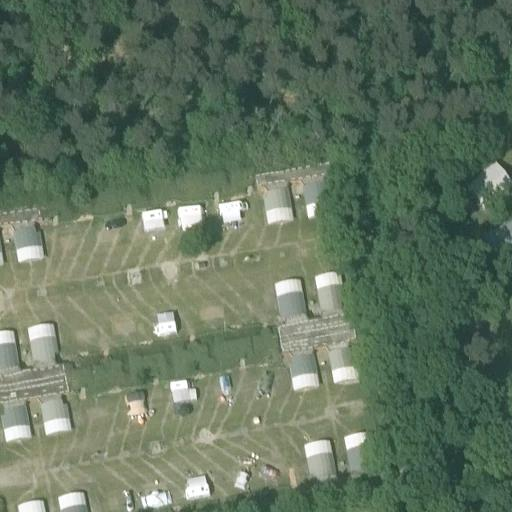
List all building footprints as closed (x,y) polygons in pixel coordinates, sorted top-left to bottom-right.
[(329,166),(291,171),(293,183),(302,181),(307,209),(329,206),(326,190),(322,191),(320,179),(330,177),(329,166)] [(495,168),(476,184),(491,203),(511,188),(495,168)] [(253,169),(236,172),(238,183),(255,181),(254,177),(253,169)] [(291,171),(254,177),(255,181),(256,189),(266,187),(269,200),(264,200),(267,216),(289,212),(284,184),(293,183),(291,171)] [(225,185),(224,174),(211,176),(213,187),(225,185)] [(213,187),(211,176),(199,178),(201,189),(213,187)] [(138,198),(136,187),(124,189),(126,200),(138,198)] [(126,200),(124,189),(112,191),(113,202),(126,200)] [(63,198),(51,200),(52,211),(65,209),(63,198)] [(51,200),(38,202),(39,210),(40,213),(52,211),(51,200)] [(186,235),(205,234),(203,203),(184,204),(186,235)] [(39,210),(2,216),(4,227),(13,226),(18,253),(39,250),(37,235),(33,235),(31,223),(41,221),(40,213),(39,210)] [(96,246),(115,245),(113,220),(95,221),(96,246)] [(511,225),(494,235),(505,257),(511,253),(511,225)] [(66,248),(82,243),(78,228),(62,232),(66,248)] [(323,319),(314,321),(316,332),(353,326),(351,314),(340,316),(338,304),(342,303),(339,288),(318,292),(323,319)] [(287,326),(277,328),(278,336),(279,339),(316,332),(314,321),(304,323),(299,295),(278,299),(281,314),(285,313),(287,326)] [(258,309),(227,314),(228,325),(260,319),(258,309)] [(89,316),(69,317),(70,344),(91,343),(89,316)] [(155,319),(157,339),(178,337),(177,317),(155,319)] [(116,346),(140,340),(136,323),(112,328),(116,346)] [(353,331),(317,337),(318,349),(328,347),(333,374),(355,371),(352,355),(348,356),(345,344),(355,342),(353,331)] [(278,336),(266,338),(268,349),(280,347),(279,344),(280,344),(279,339),(278,336)] [(280,344),(279,344),(280,347),(281,355),(292,353),(295,365),(290,366),(293,382),(315,378),(310,350),(318,349),(317,337),(280,344)] [(266,338),(253,340),(255,352),(268,349),(266,338)] [(36,371),(26,373),(28,384),(65,378),(65,374),(63,366),(53,368),(51,356),(55,355),(53,339),(31,343),(36,371)] [(251,352),(249,341),(236,343),(239,354),(251,352)] [(239,354),(236,343),(224,345),(226,357),(239,354)] [(0,376),(0,377),(0,388),(28,384),(26,373),(17,374),(13,346),(0,348),(0,376)] [(208,360),(206,349),(193,351),(195,363),(208,360)] [(195,363),(193,351),(181,353),(183,365),(195,363)] [(164,368),(162,356),(150,359),(152,370),(164,368)] [(152,370),(150,359),(137,361),(139,372),(152,370)] [(121,376),(119,365),(106,367),(109,378),(121,376)] [(109,378),(106,367),(94,369),(96,381),(109,378)] [(89,370),(77,372),(79,384),(91,381),(89,370)] [(77,372),(65,374),(65,378),(66,382),(67,386),(79,384),(77,372)] [(208,401),(229,398),(226,377),(205,380),(208,401)] [(192,412),(188,381),(169,383),(173,414),(192,412)] [(66,382),(29,389),(31,400),(40,398),(45,426),(67,422),(64,407),(60,408),(57,395),(68,394),(67,386),(66,382)] [(116,392),(124,424),(148,418),(141,386),(116,392)] [(29,389),(0,393),(0,405),(5,405),(7,417),(3,418),(5,433),(27,429),(22,402),(31,400),(29,389)] [(107,395),(83,398),(87,428),(111,424),(107,395)] [(353,480),(344,482),(346,493),(383,486),(380,474),(370,476),(368,464),(372,463),(369,448),(347,452),(353,480)] [(265,479),(282,479),(282,453),(266,452),(265,479)] [(317,487),(307,489),(308,496),(309,500),(346,493),(344,482),(334,483),(329,456),(308,460),(310,475),(315,474),(317,487)] [(225,476),(228,493),(253,487),(250,471),(225,476)] [(208,483),(177,488),(180,502),(211,497),(208,483)] [(150,497),(138,499),(139,509),(170,504),(167,484),(148,487),(150,497)] [(96,502),(98,511),(126,511),(123,496),(96,502)] [(308,496),(296,499),(298,510),(311,508),(309,500),(308,496)] [(296,499),(284,501),(285,511),(288,511),(298,510),(296,499)]
